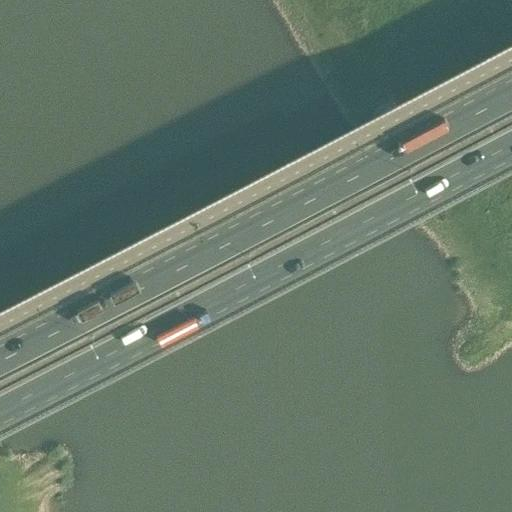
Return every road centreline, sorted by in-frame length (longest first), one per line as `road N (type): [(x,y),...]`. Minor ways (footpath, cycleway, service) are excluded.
road 1 (trunk): [(0,392),(511,129)]
road 2 (trunk): [(511,81),(0,344)]
